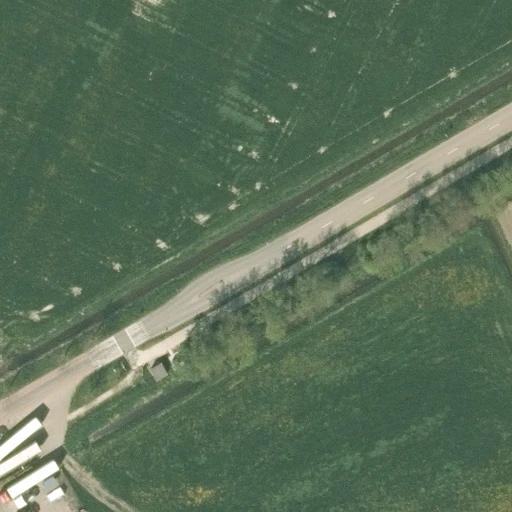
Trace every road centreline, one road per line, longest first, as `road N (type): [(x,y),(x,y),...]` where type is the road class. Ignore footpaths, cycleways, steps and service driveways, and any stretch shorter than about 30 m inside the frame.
road 1 (secondary): [(511,116),(261,262)]
road 2 (secondary): [(0,414),(123,341)]
